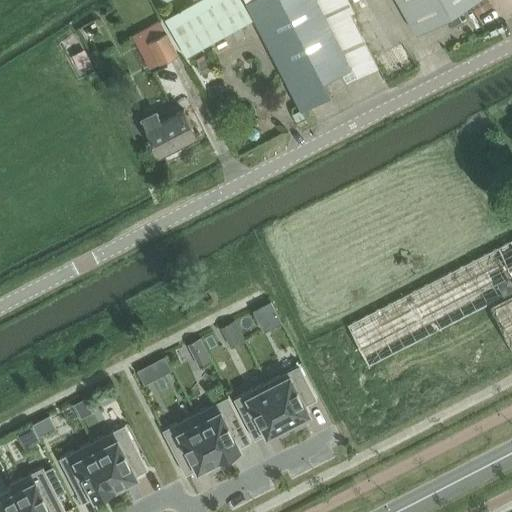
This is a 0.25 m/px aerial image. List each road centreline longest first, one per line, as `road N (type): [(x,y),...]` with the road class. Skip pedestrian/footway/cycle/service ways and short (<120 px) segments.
road 1 (residential): [(0,306),(511,45)]
road 2 (residential): [(192,511),(333,438)]
road 3 (tertiary): [(401,511),(511,455)]
